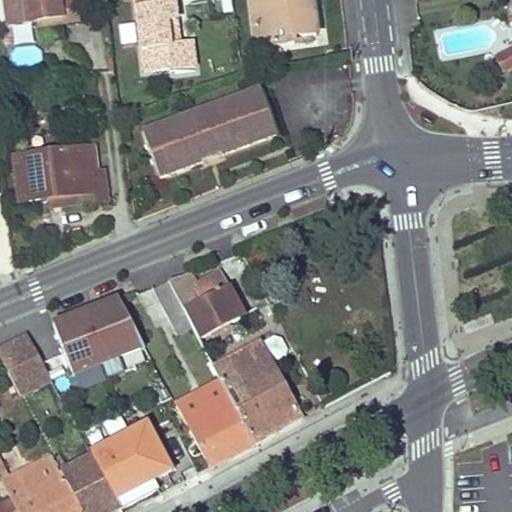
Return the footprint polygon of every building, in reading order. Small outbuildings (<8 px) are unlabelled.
[(4,0),(8,26),(36,23),(43,22),(45,28),(77,24),(74,0),(4,0)] [(135,0),(137,11),(174,7),(173,0),(135,0)] [(285,0),(286,4),(251,8),(256,48),(293,44),(292,37),(315,34),(311,0),(285,0)] [(174,7),(137,11),(136,12),(144,72),(194,67),(192,45),(179,46),(167,47),(165,25),(176,23),(174,7)] [(179,46),(176,23),(165,25),(167,47),(179,46)] [(511,55),(505,58),(504,54),(496,58),(502,71),(511,65),(511,55)] [(260,90),(142,132),(159,179),(277,136),(260,90)] [(17,204),(48,200),(91,196),(88,173),(95,172),(93,149),(11,159),(17,204)] [(91,196),(48,200),(49,210),(92,206),(91,196)] [(272,251),(246,262),(255,281),(281,270),(272,251)] [(190,274),(167,283),(185,316),(191,328),(197,339),(242,316),(219,274),(196,286),(190,274)] [(167,283),(152,290),(170,324),(185,316),(167,283)] [(101,305),(111,326),(128,319),(118,301),(116,298),(101,305)] [(101,305),(89,309),(91,314),(83,318),(101,364),(143,347),(128,319),(111,326),(101,305)] [(89,309),(81,313),(83,318),(91,314),(89,309)] [(75,315),(52,324),(72,375),(101,364),(83,318),(77,320),(75,315)] [(185,316),(170,324),(176,336),(191,328),(185,316)] [(0,348),(0,361),(6,374),(38,358),(26,335),(0,348)] [(271,335),(212,366),(219,380),(227,395),(253,443),(300,419),(269,362),(282,354),(284,348),(278,337),(271,335)] [(51,381),(38,358),(6,374),(19,397),(51,381)] [(219,380),(174,404),(182,418),(227,395),(219,380)] [(227,395),(182,418),(208,467),(253,443),(227,395)] [(94,413),(73,423),(91,456),(120,509),(158,489),(153,480),(171,470),(146,424),(107,444),(96,422),(98,421),(94,413)] [(79,449),(54,463),(59,473),(85,459),(79,449)] [(50,456),(1,481),(17,511),(79,511),(59,473),(54,463),(50,456)] [(85,459),(59,473),(79,511),(113,511),(120,509),(91,456),(85,459)]
